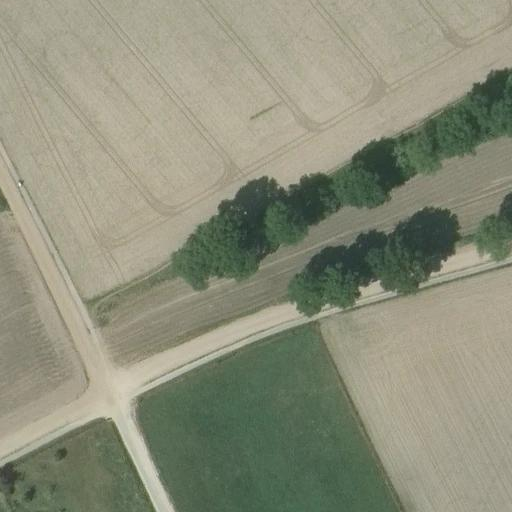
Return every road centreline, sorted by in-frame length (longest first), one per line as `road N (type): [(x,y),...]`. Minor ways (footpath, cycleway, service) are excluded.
road 1 (track): [(104,394),(234,331),(511,248)]
road 2 (track): [(76,333),(0,173)]
